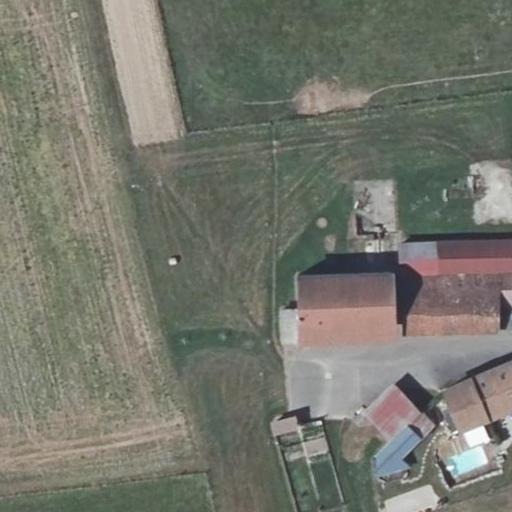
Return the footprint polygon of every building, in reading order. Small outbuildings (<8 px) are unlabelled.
[(405,299),(511,292),(511,281),(511,262),(403,268),(405,299)] [(301,329),(397,327),(393,274),(298,275),(301,329)] [(511,292),(405,299),(407,336),(511,328),(511,292)] [(397,339),(397,327),(301,329),(301,341),(397,339)] [(441,395),(463,434),(511,411),(511,372),(506,361),(475,376),(441,395)] [(271,421),(273,435),(299,431),(296,416),(271,421)] [(404,449),(414,438),(402,428),(377,460),(381,477),(409,456),(404,449)] [(319,431),(306,433),(310,458),(324,455),(319,431)] [(454,479),(490,463),(481,444),(446,460),(454,479)]
